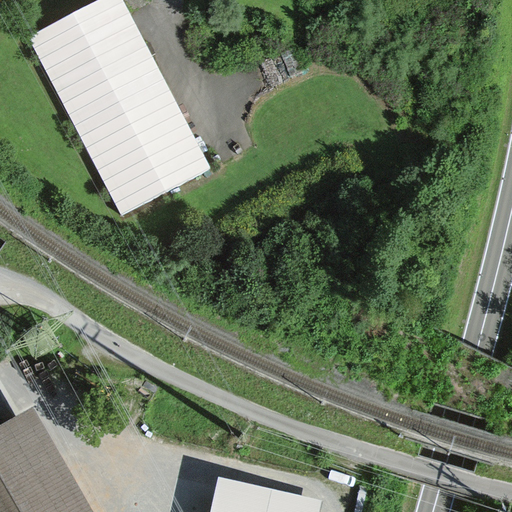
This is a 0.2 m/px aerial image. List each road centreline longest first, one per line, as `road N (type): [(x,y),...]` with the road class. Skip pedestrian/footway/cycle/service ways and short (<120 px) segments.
road 1 (track): [(375,457),(210,394),(0,283)]
road 2 (secondary): [(437,511),(511,230)]
road 3 (residential): [(511,496),(375,457)]
